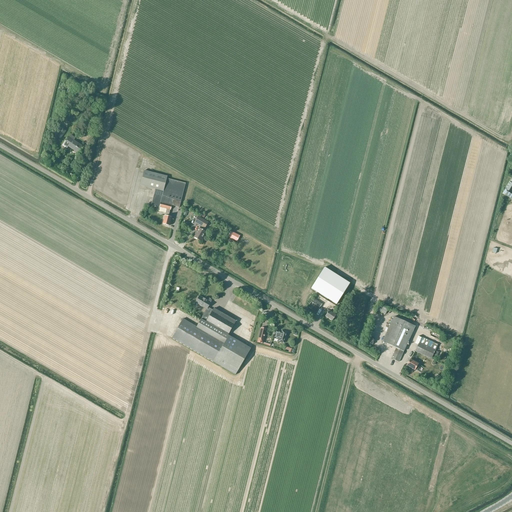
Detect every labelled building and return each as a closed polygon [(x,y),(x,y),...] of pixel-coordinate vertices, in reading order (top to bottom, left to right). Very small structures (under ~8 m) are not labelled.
[(66,131),(61,128),(58,126),(53,134),(56,136),(61,139),(66,131)] [(78,153),(83,146),(74,140),(76,138),(71,135),(66,142),(65,141),(62,146),(66,149),(68,146),(78,153)] [(144,171),(140,186),(155,189),(151,205),(159,207),(158,211),(165,213),(162,224),(169,226),(171,217),(169,216),(170,210),(171,210),(172,206),(179,208),(186,183),(167,178),(167,176),(153,173),(144,171)] [(201,242),(207,232),(203,231),(208,222),(198,216),(195,223),(201,226),(199,229),(198,229),(194,237),(201,242)] [(231,232),(228,237),(237,242),(239,236),(231,232)] [(316,267),(305,284),(336,304),(347,287),(316,267)] [(207,300),(199,296),(195,303),(207,310),(201,319),(197,327),(183,319),(172,338),(235,375),(251,349),(228,335),(236,321),(214,308),(213,310),(209,308),(211,303),(211,302),(211,301),(211,300),(211,299),(210,299),(209,299),(208,299),(207,300)] [(317,313),(320,308),(320,307),(322,304),(314,298),(312,302),(311,302),(308,307),(317,313)] [(378,305),(375,310),(385,315),(388,310),(378,305)] [(336,315),(334,313),(337,309),(333,307),(330,311),(329,310),(325,317),(332,321),(336,315)] [(404,352),(415,326),(394,317),(382,342),(396,348),(391,359),(399,362),(404,352)] [(262,344),(266,329),(261,328),(257,342),(262,344)] [(284,343),(288,332),(282,330),(281,332),(275,330),(273,338),(279,340),(278,342),(284,343)] [(438,345),(421,337),(415,352),(431,359),(438,345)] [(420,367),(419,365),(418,365),(418,364),(410,359),(406,366),(414,370),(415,370),(416,371),(417,370),(420,367)]
